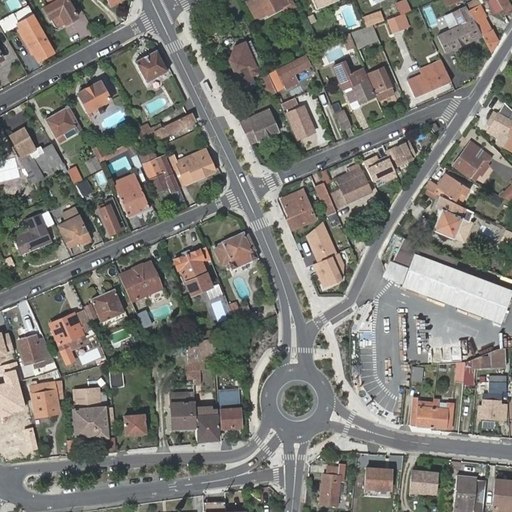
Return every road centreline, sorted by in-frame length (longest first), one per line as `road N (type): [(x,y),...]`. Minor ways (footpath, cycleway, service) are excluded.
road 1 (tertiary): [(273,417),(257,441),(229,457),(0,473)]
road 2 (tertiary): [(304,338),(351,295),(463,113)]
road 3 (residential): [(245,193),(0,299)]
road 4 (residential): [(463,113),(442,106),(245,193)]
road 5 (tertiary): [(0,480),(45,502),(221,480)]
road 6 (secondary): [(158,16),(245,193)]
road 7 (residential): [(158,16),(0,103)]
road 8 (tertiary): [(365,431),(511,452)]
road 9 (unknown): [(359,278),(477,329)]
road 10 (secondary): [(245,193),(290,312)]
